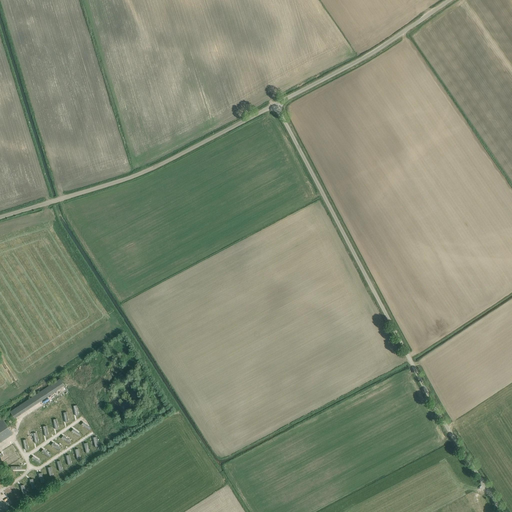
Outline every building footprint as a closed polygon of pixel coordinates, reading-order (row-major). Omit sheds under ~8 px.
[(10,412),(14,419),(65,386),(60,379),(10,412)] [(0,442),(13,434),(2,417),(0,418),(0,442)] [(85,422),(83,425),(92,431),(94,428),(85,422)] [(76,428),(74,431),(82,437),(84,434),(76,428)] [(67,434),(65,437),(73,443),(75,440),(67,434)] [(58,440),(56,443),(64,449),(66,446),(58,440)] [(49,446),(47,449),(55,455),(57,452),(49,446)] [(40,452),(38,455),(46,461),(48,458),(40,452)]
